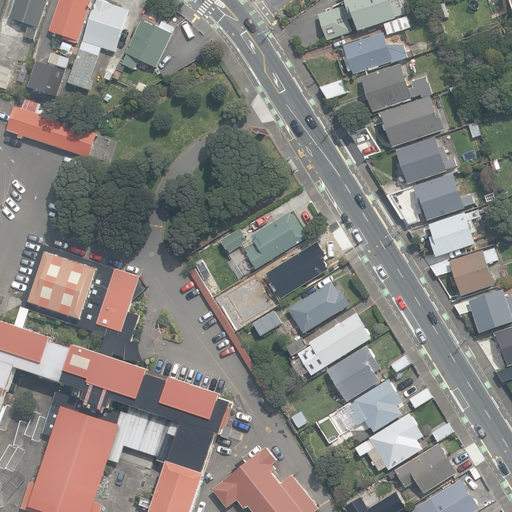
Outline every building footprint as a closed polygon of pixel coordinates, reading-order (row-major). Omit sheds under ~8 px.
[(39,27),(40,27),(49,0),(16,0),(11,18),(30,24),(26,36),(35,39),(39,27)] [(93,0),(60,0),(50,31),(65,36),(64,39),(77,43),(78,40),(80,41),(93,0)] [(116,52),(131,10),(101,0),(98,0),(97,4),(96,4),(69,82),(92,90),(95,81),(92,80),(101,52),(106,54),(108,49),(116,52)] [(359,31),(397,18),(397,16),(406,13),(401,0),(346,0),(353,19),(355,18),(359,31)] [(344,6),(319,14),(328,40),(353,31),(344,6)] [(407,16),(385,23),(389,35),(411,27),(407,16)] [(160,27),(143,19),(127,53),(128,54),(123,64),(135,70),(138,63),(147,67),(149,64),(158,68),(174,34),(173,33),(176,27),(163,21),(160,27)] [(372,36),(345,45),(349,56),(345,57),(350,72),(353,71),(355,74),(408,56),(405,45),(389,45),(385,32),(372,37),(372,36)] [(50,65),(39,61),(31,87),(58,96),(67,70),(61,68),(61,67),(57,66),(57,65),(67,69),(71,58),(53,52),(49,62),(51,63),(50,65)] [(111,80),(122,56),(113,52),(105,70),(108,72),(105,78),(111,80)] [(401,64),(362,77),(374,112),(412,99),(412,98),(422,94),(423,98),(434,94),(429,82),(426,75),(417,79),(415,80),(414,79),(413,79),(413,80),(412,81),(413,87),(410,88),(401,64)] [(0,65),(0,86),(7,89),(13,69),(0,65)] [(127,70),(120,66),(112,78),(119,83),(127,70)] [(344,78),(321,87),(328,99),(349,92),(344,78)] [(151,87),(140,82),(136,91),(147,96),(151,87)] [(394,147),(446,129),(438,106),(435,108),(431,96),(382,113),(386,124),(384,125),(386,131),(388,130),(394,147)] [(23,138),(24,135),(90,157),(98,133),(39,114),(43,104),(27,99),(23,108),(16,105),(8,130),(20,134),(19,137),(23,138)] [(397,150),(409,185),(448,171),(448,169),(458,165),(455,157),(445,161),(437,136),(397,150)] [(455,173),(415,187),(423,209),(425,208),(429,221),(467,208),(466,206),(476,203),(473,194),(463,198),(461,193),(468,191),(465,182),(458,184),(455,173)] [(397,179),(382,185),(387,195),(401,190),(397,179)] [(466,212),(430,224),(434,236),(431,237),(438,257),(477,243),(473,233),(477,232),(473,219),(482,216),(479,209),(467,213),(466,212)] [(243,244),(257,269),(309,237),(295,214),(294,215),(292,212),(253,236),(254,238),(249,241),(243,244)] [(429,223),(409,230),(415,239),(433,234),(429,223)] [(230,252),(243,244),(249,241),(242,229),(223,240),(224,242),(222,243),(227,249),(228,248),(230,252)] [(268,273),(269,275),(262,278),(265,282),(261,284),(266,292),(262,294),(269,305),(282,297),(283,298),(330,269),(323,258),(327,255),(319,242),(268,273)] [(142,277),(43,244),(16,325),(25,328),(33,310),(107,335),(101,353),(113,357),(114,354),(126,357),(126,360),(137,360),(145,361),(142,356),(141,352),(140,347),(141,341),(139,341),(132,341),(141,315),(130,311),(134,300),(148,288),(149,287),(146,283),(144,280),(142,277)] [(484,250),(451,261),(462,295),(496,284),(489,264),(490,263),(491,264),(495,263),(494,262),(499,260),(495,248),(484,251),(484,250)] [(431,266),(437,276),(452,271),(449,260),(431,266)] [(333,282),(289,309),(305,333),(351,304),(343,291),(340,293),(333,282)] [(233,286),(215,297),(224,313),(243,301),(233,286)] [(490,292),(491,294),(472,300),(470,301),(473,310),(481,333),(511,322),(511,293),(508,295),(508,293),(506,294),(504,289),(498,291),(498,290),(490,292)] [(472,299),(455,305),(461,315),(473,310),(470,301),(472,300),(472,299)] [(267,315),(254,323),(262,336),(283,323),(274,308),(266,313),(267,315)] [(337,326),(310,342),(312,345),(299,353),(313,375),(373,338),(371,334),(371,333),(365,323),(365,322),(361,315),(360,315),(358,312),(341,323),(341,322),(336,325),(337,326)] [(0,511),(194,511),(207,473),(205,472),(218,434),(222,435),(222,436),(230,438),(233,428),(226,426),(234,401),(223,398),(224,394),(173,377),(172,381),(150,373),(151,370),(113,357),(101,353),(76,345),(75,348),(53,341),(54,338),(25,328),(16,325),(3,321),(2,324),(0,323),(0,511)] [(511,327),(497,333),(502,349),(503,349),(509,366),(511,365),(511,327)] [(477,340),(483,350),(498,344),(495,333),(477,340)] [(308,347),(303,337),(287,347),(293,356),(308,347)] [(376,372),(383,368),(376,358),(377,356),(372,349),(370,348),(368,346),(328,370),(348,402),(381,381),(376,372)] [(407,354),(392,364),(397,373),(413,363),(407,354)] [(507,381),(511,378),(511,367),(502,371),(498,373),(504,382),(507,381)] [(405,405),(403,403),(404,402),(398,392),(398,390),(394,382),(392,382),(390,379),(356,400),(357,402),(352,405),(351,402),(338,410),(340,412),(338,413),(348,429),(358,424),(359,425),(366,421),(371,428),(372,427),(375,432),(404,414),(400,408),(405,405)] [(428,387),(410,399),(416,408),(434,397),(428,387)] [(293,417),(299,428),(308,423),(301,412),(293,417)] [(388,466),(390,470),(425,449),(419,440),(425,436),(419,426),(419,423),(415,416),(413,416),(411,413),(370,438),(371,439),(357,448),(362,456),(368,452),(380,471),(388,466)] [(439,442),(455,432),(450,422),(433,432),(439,442)] [(314,436),(305,442),(317,461),(327,455),(314,436)] [(417,480),(425,493),(458,472),(446,454),(446,452),(446,451),(446,449),(444,448),(442,447),(440,443),(396,470),(397,472),(383,480),(387,488),(401,479),(407,487),(417,480)] [(279,461),(267,447),(262,451),(262,452),(248,463),(244,458),(236,465),(240,469),(213,489),(228,508),(239,500),(247,511),(315,511),(320,508),(294,474),(281,483),(272,472),(276,468),(274,465),(279,461)] [(471,470),(476,466),(470,457),(456,465),(462,475),(471,470)] [(482,476),(476,466),(471,470),(476,479),(482,476)] [(474,511),(481,508),(478,503),(478,502),(478,500),(477,499),(476,498),(475,498),(472,494),(472,495),(462,479),(429,499),(430,501),(421,506),(424,511),(474,511)]
